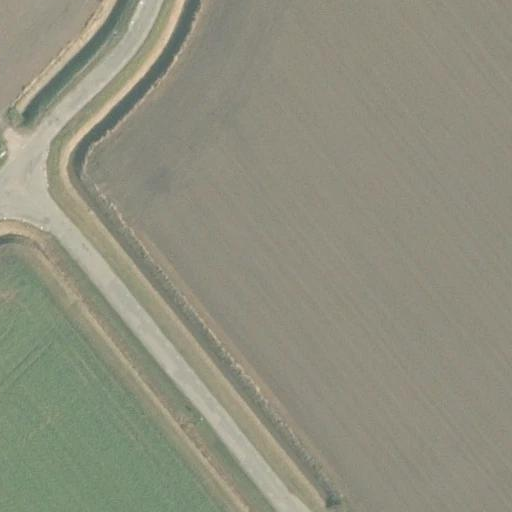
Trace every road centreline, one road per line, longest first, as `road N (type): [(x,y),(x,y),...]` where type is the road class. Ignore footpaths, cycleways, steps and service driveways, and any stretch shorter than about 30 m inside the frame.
road 1 (tertiary): [(289,511),(12,175)]
road 2 (tertiary): [(12,175),(115,60),(151,0)]
